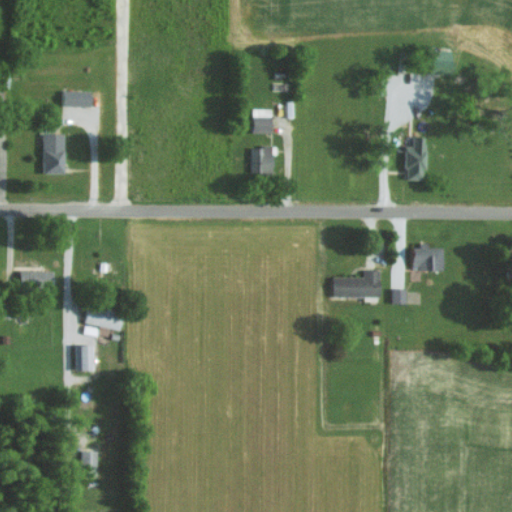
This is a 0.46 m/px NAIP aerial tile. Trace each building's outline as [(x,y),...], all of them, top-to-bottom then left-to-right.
[(416,72),(444,72),(444,50),(417,49),(416,72)] [(60,105),(88,105),(89,90),(60,89),(60,105)] [(246,131),(265,131),(265,108),(247,108),(246,131)] [(40,172),(62,172),(62,132),(40,133),(40,172)] [(416,178),(418,136),(406,136),(406,145),(398,144),(397,178),(416,178)] [(244,172),(265,173),(265,146),(244,145),(244,172)] [(435,268),(435,246),(420,246),(420,244),(404,244),(404,268),(435,268)] [(372,295),(372,268),(356,269),(356,276),(324,276),(324,296),(372,295)] [(51,270),(18,269),(17,283),(51,284),(51,270)] [(82,321),(116,330),(121,313),(86,303),(82,321)] [(72,344),(73,369),(90,369),(89,344),(72,344)] [(94,474),(95,450),(80,450),(79,474),(94,474)]
